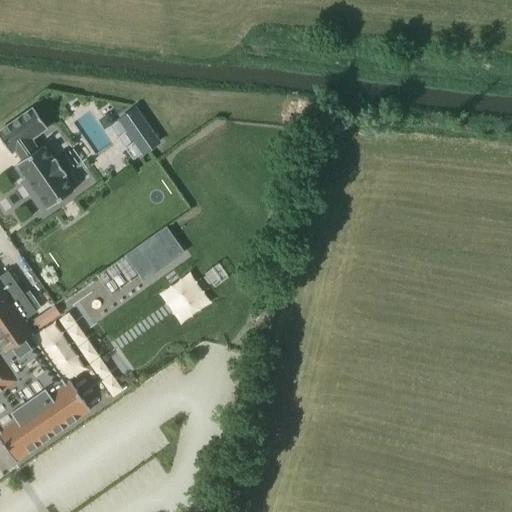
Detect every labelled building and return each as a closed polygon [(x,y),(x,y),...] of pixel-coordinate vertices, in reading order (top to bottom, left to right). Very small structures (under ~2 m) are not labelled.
[(47,207),(73,188),(62,173),(65,172),(54,157),(52,159),(41,144),(36,148),(29,137),(45,126),(31,106),(0,128),(0,138),(9,151),(14,148),(21,158),(15,163),(47,207)] [(135,109),(118,121),(142,155),(159,144),(135,109)] [(101,112),(85,126),(99,142),(115,128),(101,112)] [(165,228),(124,256),(138,276),(179,247),(165,228)] [(0,440),(15,462),(89,410),(69,381),(65,384),(31,336),(32,336),(22,322),(35,313),(35,312),(40,309),(28,292),(23,296),(7,272),(0,276),(0,440)] [(53,307),(33,321),(39,329),(59,315),(53,307)]
